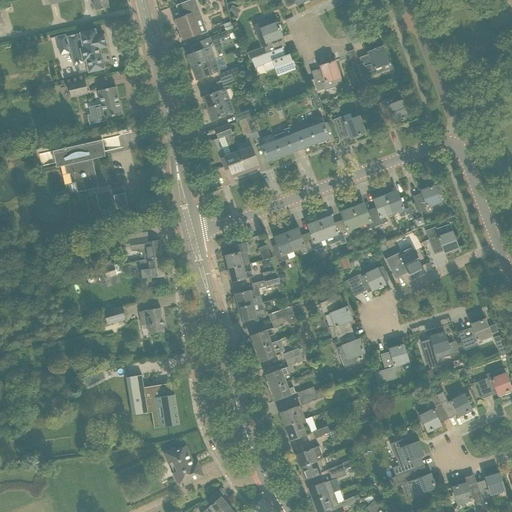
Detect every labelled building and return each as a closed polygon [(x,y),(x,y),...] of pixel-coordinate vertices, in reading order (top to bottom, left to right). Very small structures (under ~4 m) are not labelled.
[(93,0),(95,10),(109,8),(107,0),(93,0)] [(180,18),(175,19),(180,33),(179,34),(179,36),(180,38),(182,39),(183,40),(192,37),(193,37),(201,34),(197,21),(203,19),(195,0),(189,0),(179,4),(184,16),(180,17),(180,18)] [(264,54),(282,47),(278,38),(282,37),(277,23),(269,26),(268,21),(259,24),(263,36),(258,37),(262,47),(247,53),(250,60),(264,54)] [(235,41),(238,40),(233,28),(205,39),(207,44),(212,43),(229,37),(229,39),(235,41)] [(103,35),(99,36),(97,37),(95,30),(94,30),(95,30),(81,33),(80,33),(81,36),(78,37),(78,35),(67,37),(67,39),(66,39),(65,35),(50,38),(50,39),(65,35),(67,47),(69,47),(73,65),(77,65),(79,72),(88,70),(89,72),(90,72),(89,72),(103,69),(104,69),(104,67),(105,66),(104,60),(102,61),(99,48),(106,47),(107,47),(104,35),(103,35)] [(196,52),(187,55),(192,68),(218,58),(212,43),(207,44),(205,39),(198,41),(201,50),(196,52)] [(5,53),(12,52),(11,45),(3,47),(5,53)] [(289,55),(285,57),(282,47),(264,54),(267,60),(272,58),(278,75),(294,69),(289,55)] [(363,79),(383,71),(381,66),(388,63),(382,47),(368,52),(370,56),(360,60),(362,64),(358,66),(363,79)] [(215,59),(218,58),(192,68),(196,80),(213,74),(213,73),(219,71),(215,59)] [(322,70),(312,73),(315,82),(316,85),(318,91),(324,89),(325,91),(342,85),(338,71),(335,61),(320,66),(322,70)] [(233,76),(246,71),(243,65),(219,75),(221,80),(233,75),(233,76)] [(236,82),(233,76),(233,75),(221,80),(223,87),(236,82)] [(71,97),(88,94),(85,80),(68,83),(71,97)] [(106,118),(112,116),(122,114),(116,87),(98,91),(101,105),(90,108),(92,115),(93,115),(95,123),(106,120),(106,118)] [(207,109),(230,100),(226,88),(203,97),(207,109)] [(317,109),(323,107),(318,92),(311,95),(317,109)] [(211,121),(234,112),(230,100),(207,109),(211,121)] [(394,122),(408,116),(402,100),(388,106),(386,100),(377,103),(384,121),(393,118),(394,122)] [(236,121),(245,118),(251,116),(248,109),(233,115),(236,121)] [(251,133),(256,131),(251,116),(245,118),(251,133)] [(365,133),(361,124),(358,116),(344,121),(342,116),(333,120),(340,138),(349,134),(351,138),(365,133)] [(329,138),(327,135),(321,117),(314,119),(316,124),(309,127),(315,143),(329,138)] [(243,135),(251,133),(245,118),(236,121),(238,121),(243,135)] [(229,124),(228,125),(245,172),(259,167),(250,145),(238,150),(231,134),(232,134),(229,124)] [(233,177),(245,172),(228,125),(215,129),(218,138),(224,136),(231,154),(221,158),(224,168),(229,167),(233,177)] [(309,127),(305,128),(304,125),(290,130),(296,145),(298,149),(315,143),(309,127)] [(284,132),(273,136),(275,140),(274,141),(280,156),(292,151),(291,147),(296,145),(290,130),(289,127),(283,129),(284,130),(284,132)] [(102,140),(92,142),(53,151),(57,168),(64,166),(66,175),(69,174),(71,184),(74,183),(77,193),(97,188),(90,158),(89,158),(88,155),(104,152),(105,151),(102,140)] [(267,161),(280,156),(274,141),(261,146),(267,161)] [(222,166),(212,172),(221,188),(231,182),(222,166)] [(95,193),(112,189),(110,185),(87,190),(88,194),(95,193)] [(413,198),(413,199),(416,208),(418,213),(424,211),(423,208),(426,207),(431,205),(441,202),(438,196),(443,194),(439,185),(435,186),(421,191),(423,195),(413,198)] [(126,196),(112,199),(110,190),(95,193),(100,211),(116,207),(117,209),(128,206),(126,196)] [(405,199),(400,201),(397,191),(385,195),(392,215),(399,212),(401,217),(411,213),(405,199)] [(385,217),(392,215),(385,195),(373,200),(377,209),(372,212),(377,226),(387,222),(385,217)] [(372,212),(367,213),(364,203),(352,208),(359,227),(366,224),(368,230),(377,226),(372,212)] [(353,229),(359,227),(352,208),(340,212),(344,222),(339,224),(344,236),(344,238),(355,234),(353,229)] [(339,224),(334,226),(331,216),(319,220),(326,240),(333,237),(334,240),(344,236),(339,224)] [(418,227),(425,224),(422,216),(414,219),(418,227)] [(320,242),(326,240),(319,220),(307,225),(311,234),(306,236),(311,251),(322,247),(320,242)] [(144,254),(145,261),(162,258),(159,240),(146,242),(145,236),(147,236),(146,227),(119,231),(121,239),(123,239),(124,247),(131,246),(131,251),(134,250),(141,253),(144,254)] [(452,232),(439,237),(435,227),(425,231),(433,253),(443,249),(445,253),(458,248),(452,232)] [(306,236),(301,238),(298,228),(286,233),(293,252),(300,249),(302,254),(311,251),(306,236)] [(287,254),(293,252),(286,233),(274,237),(278,247),(273,249),(278,263),(289,259),(287,254)] [(79,242),(63,247),(69,268),(80,265),(78,258),(83,257),(79,242)] [(251,263),(248,252),(245,243),(237,245),(239,252),(225,256),(229,269),(251,263)] [(402,251),(386,259),(395,277),(407,271),(410,275),(418,271),(417,268),(422,266),(411,244),(401,249),(402,251)] [(263,261),(271,258),(266,245),(258,248),(263,261)] [(141,279),(164,276),(162,258),(145,261),(146,269),(140,270),(141,279)] [(345,258),(336,261),(339,270),(349,267),(345,258)] [(111,260),(95,265),(97,270),(113,265),(111,260)] [(232,282),(254,276),(251,263),(229,269),(232,282)] [(113,265),(97,270),(100,280),(100,281),(103,289),(112,286),(109,277),(118,275),(114,264),(113,265)] [(360,274),(344,282),(346,287),(356,282),(362,293),(362,292),(367,290),(371,288),(372,290),(385,284),(384,283),(388,281),(381,266),(376,268),(375,266),(363,272),(364,274),(361,276),(360,274)] [(264,280),(277,277),(276,270),(263,273),(264,280)] [(277,277),(264,280),(266,287),(276,284),(279,284),(277,277)] [(236,300),(234,302),(235,307),(238,308),(253,304),(262,302),(260,295),(259,289),(249,291),(235,294),(236,300)] [(337,308),(338,307),(334,297),(319,303),(323,313),(330,311),(331,313),(330,313),(335,325),(328,327),(332,339),(337,337),(351,331),(347,322),(352,320),(346,307),(338,310),(337,308)] [(256,317),(265,315),(262,302),(253,304),(238,308),(241,322),(256,318),(256,317)] [(299,303),(290,307),(292,313),(295,312),(298,320),(305,318),(299,303)] [(107,324),(126,319),(122,306),(103,311),(107,324)] [(290,307),(268,315),(271,321),(292,313),(290,307)] [(149,334),(164,332),(160,308),(145,310),(145,311),(139,312),(141,326),(147,325),(149,334)] [(292,313),(271,321),(273,327),(288,322),(289,324),(298,320),(295,312),(292,313)] [(463,330),(458,332),(465,350),(476,346),(474,341),(477,340),(478,341),(491,336),(485,319),(471,325),(473,329),(464,332),(463,330)] [(269,336),(273,334),(271,328),(251,336),(256,349),(272,343),(269,336)] [(359,339),(354,341),(351,331),(337,337),(337,338),(339,343),(341,342),(342,345),(337,348),(344,368),(357,363),(355,356),(364,353),(359,339)] [(421,342),(420,342),(428,367),(429,367),(428,366),(439,363),(438,358),(456,352),(456,354),(457,354),(453,343),(448,345),(444,332),(430,336),(432,341),(428,342),(427,340),(421,342)] [(281,352),(285,351),(280,340),(272,343),(256,349),(260,362),(281,354),(281,352)] [(395,366),(408,361),(403,345),(389,349),(391,353),(381,356),(381,354),(380,354),(385,369),(374,373),(376,378),(377,378),(377,377),(379,382),(390,378),(393,372),(391,366),(395,365),(395,366)] [(503,345),(496,348),(499,354),(506,351),(503,345)] [(299,348),(283,354),(285,360),(301,354),(299,348)] [(301,354),(285,360),(288,366),(292,364),(303,360),(301,354)] [(275,371),(266,375),(270,388),(286,382),(284,375),(287,373),(285,368),(282,369),(275,371)] [(442,376),(440,368),(430,372),(432,379),(442,376)] [(99,370),(91,374),(92,374),(96,383),(105,378),(101,369),(99,370)] [(505,374),(503,369),(486,376),(487,378),(476,382),(483,401),(484,401),(483,399),(497,393),(498,395),(511,390),(505,374)] [(142,375),(126,377),(126,378),(126,381),(127,386),(129,386),(131,386),(132,392),(133,397),(131,397),(131,398),(132,405),(136,404),(138,414),(145,413),(148,413),(148,412),(149,412),(151,412),(151,408),(157,407),(159,407),(161,419),(162,427),(161,427),(159,427),(159,428),(179,425),(175,398),(174,394),(172,395),(172,393),(166,394),(165,394),(165,393),(164,388),(145,391),(144,391),(144,390),(142,375)] [(286,382),(270,388),(275,401),(285,397),(292,394),(295,393),(290,380),(286,382)] [(300,399),(315,393),(313,387),(298,393),(300,399)] [(302,405),(324,397),(321,391),(316,394),(315,393),(300,399),(302,405)] [(463,393),(447,400),(443,392),(436,395),(447,417),(456,412),(458,416),(471,410),(463,393)] [(438,421),(447,417),(436,395),(431,398),(436,408),(434,409),(433,408),(419,415),(428,431),(440,425),(438,421)] [(285,427),(305,419),(300,406),(296,407),(280,413),(285,427)] [(307,434),(309,433),(305,419),(285,427),(290,440),(307,434)] [(315,438),(330,432),(328,426),(312,432),(315,438)] [(407,437),(390,444),(392,444),(392,445),(396,454),(400,453),(401,455),(400,455),(403,463),(392,468),(395,476),(402,473),(422,466),(419,457),(423,455),(418,442),(410,445),(407,438),(407,437)] [(300,467),(323,458),(319,446),(296,455),(300,467)] [(196,463),(192,465),(184,447),(176,450),(175,447),(163,453),(168,464),(172,462),(177,471),(172,474),(176,483),(182,481),(184,484),(202,476),(196,463)] [(320,459),(323,458),(300,467),(305,479),(321,473),(320,470),(322,469),(321,465),(322,465),(320,459)] [(330,475),(345,469),(343,464),(327,470),(330,475)] [(395,476),(387,479),(391,490),(408,483),(413,496),(435,488),(430,474),(426,476),(422,466),(402,473),(395,476)] [(332,481),(347,475),(345,469),(330,475),(332,481)] [(487,482),(477,485),(483,507),(485,511),(492,511),(488,497),(487,494),(489,494),(490,495),(504,490),(502,483),(499,473),(485,477),(487,482)] [(334,493),(329,481),(324,483),(324,482),(308,488),(313,500),(328,495),(334,493)] [(466,483),(452,488),(455,497),(458,505),(472,500),(472,499),(474,499),(477,509),(483,507),(477,485),(467,488),(466,483)] [(333,506),(338,504),(334,493),(328,495),(313,500),(317,511),(319,511),(333,507),(333,506)] [(344,511),(343,508),(356,502),(353,496),(340,502),(342,508),(333,511),(344,511)] [(220,511),(228,506),(221,497),(209,507),(210,508),(203,511),(220,511)] [(374,500),(370,504),(378,511),(382,508),(374,500)]
